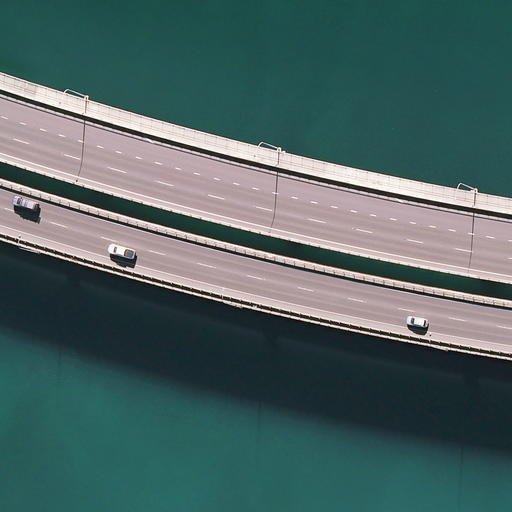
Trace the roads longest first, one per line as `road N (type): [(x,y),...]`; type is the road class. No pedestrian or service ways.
road 1 (trunk): [(0,126),(175,182),(511,258)]
road 2 (trunk): [(511,330),(153,251),(0,203)]
